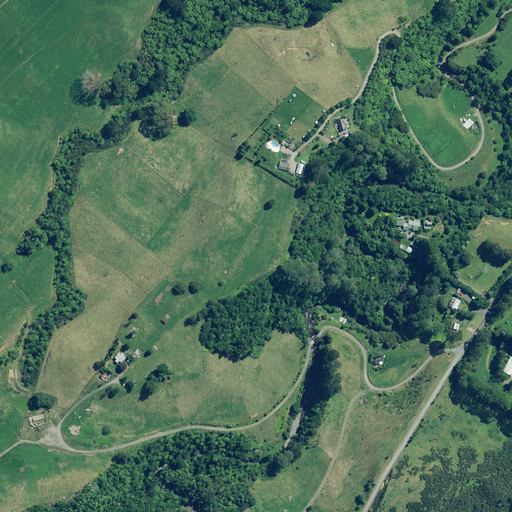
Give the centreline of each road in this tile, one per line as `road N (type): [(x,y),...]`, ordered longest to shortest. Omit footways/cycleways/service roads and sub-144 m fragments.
road 1 (track): [(107,384),(86,396),(82,414),(91,432),(122,444),(189,426),(256,423),(297,383),(323,327),(361,346),(366,382),(383,389),(437,352),(461,351)]
road 2 (unknown): [(511,7),(443,61),(470,88),(484,127),(477,148),(456,164),(433,160),(396,102),(394,32),(380,39),(358,96),(317,132)]
road 3 (unclassified): [(511,273),(362,511)]
